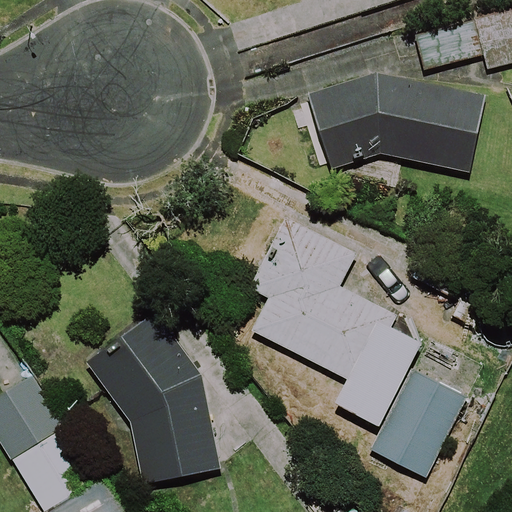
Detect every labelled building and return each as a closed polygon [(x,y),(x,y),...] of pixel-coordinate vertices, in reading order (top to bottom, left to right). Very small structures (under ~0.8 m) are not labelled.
[(511,64),(511,11),(455,26),(411,37),(420,74),(476,59),(480,72),(511,64)] [(369,74),(299,95),(321,172),(378,156),(465,179),(484,104),(369,74)] [(351,256),(281,222),(270,245),(282,251),(243,332),(342,380),(328,408),(374,430),(415,345),(382,329),(388,317),(335,291),(351,256)] [(153,313),(80,363),(126,423),(142,490),(220,472),(199,381),(153,313)] [(106,511),(24,376),(0,390),(0,451),(36,511),(106,511)] [(461,401),(414,376),(372,457),(419,481),(461,401)]
